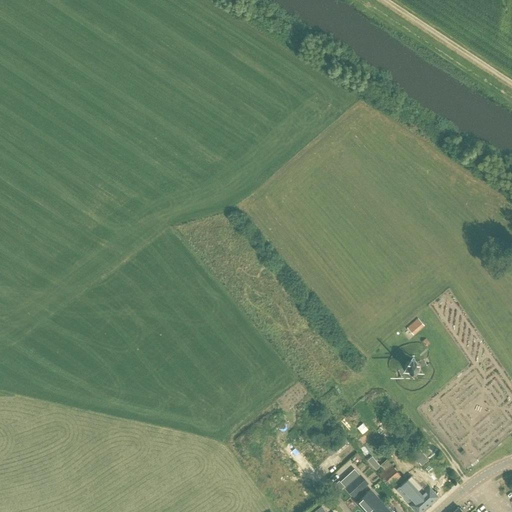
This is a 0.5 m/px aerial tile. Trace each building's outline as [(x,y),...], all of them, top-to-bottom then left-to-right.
[(413,334),(423,325),(418,318),(407,327),(413,334)] [(411,376),(414,376),(417,374),(420,369),(419,366),(418,363),(416,361),(412,360),(409,360),(406,362),(404,365),(403,369),(405,373),(407,375),(411,376)] [(335,443),(326,450),(331,455),(339,449),(335,443)] [(419,448),(413,453),(422,464),(428,459),(419,448)] [(390,489),(402,478),(387,460),(387,459),(382,453),(375,459),(383,470),(378,474),(390,489)] [(361,475),(345,488),(353,496),(367,482),(361,475)] [(411,476),(396,489),(416,511),(418,511),(436,496),(428,488),(425,491),(411,476)] [(396,511),(395,511),(393,511),(389,511),(383,505),(369,489),(355,502),(364,511),(396,511)]
